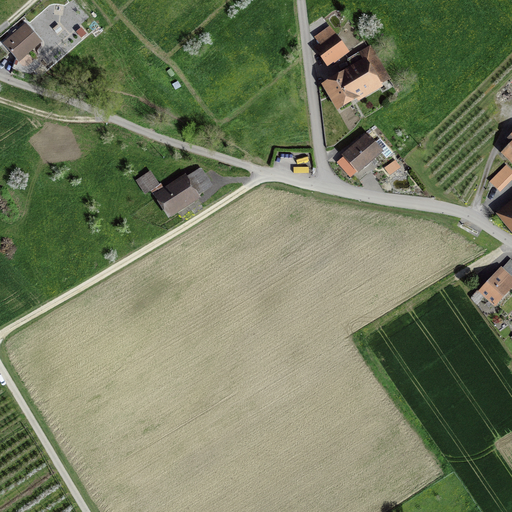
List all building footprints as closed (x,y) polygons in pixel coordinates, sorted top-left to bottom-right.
[(41,41),(26,24),(3,44),(16,59),(27,50),(29,52),(41,41)] [(335,34),(317,48),(328,62),(346,48),(335,34)] [(327,86),(338,106),(387,76),(370,47),(349,60),(355,70),(327,86)] [(345,156),(358,171),(380,151),(386,158),(392,153),(380,139),(374,144),(367,136),(345,156)] [(395,161),(385,168),(389,174),(400,167),(395,161)] [(197,171),(158,196),(169,214),(196,196),(211,185),(203,173),(200,175),(197,171)] [(150,172),(137,181),(145,193),(150,190),(153,194),(161,189),(150,172)] [(7,201),(0,204),(0,217),(2,221),(14,213),(7,201)] [(511,208),(501,217),(511,230),(511,208)] [(501,269),(480,291),(495,305),(511,285),(511,269),(509,267),(505,272),(501,269)]
